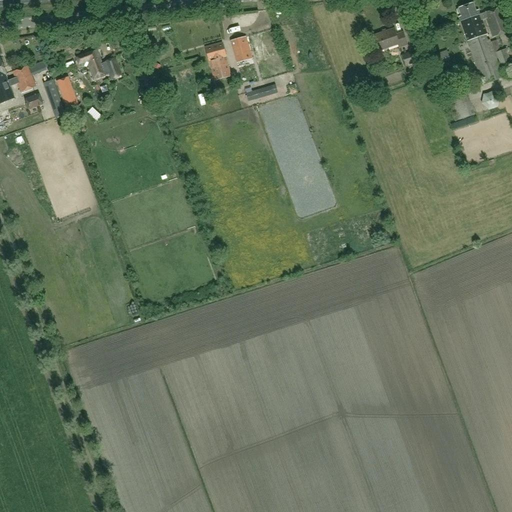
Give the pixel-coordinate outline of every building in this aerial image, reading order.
[(458,9),(457,10),(458,14),(460,13),(461,17),(458,18),(466,42),(470,40),(472,46),(470,47),(482,84),(502,78),(490,39),(487,40),(486,35),(487,35),(482,20),(486,19),(492,38),(509,33),(501,8),(480,15),(478,10),(476,11),(473,3),(458,8),(458,9)] [(394,30),(371,38),(376,52),(398,45),(399,48),(407,46),(403,34),(396,36),(394,30)] [(246,38),(231,42),(237,63),(252,59),(246,38)] [(222,45),(205,49),(209,63),(209,62),(214,81),(231,77),(225,58),(226,58),(222,45)] [(495,53),(501,67),(511,64),(506,49),(495,53)] [(106,76),(97,51),(76,57),(79,68),(88,66),(93,80),(106,76)] [(415,51),(402,55),(405,66),(408,65),(412,81),(422,78),(417,62),(418,62),(415,51)] [(449,60),(446,52),(434,56),(437,64),(449,60)] [(0,60),(0,59),(0,98),(13,94),(0,60)] [(12,72),(20,93),(35,88),(28,67),(12,72)] [(60,70),(52,73),(55,78),(62,76),(60,70)] [(452,70),(440,74),(444,86),(455,83),(452,70)] [(70,78),(59,81),(69,115),(80,112),(70,78)] [(52,81),(44,84),(55,119),(64,116),(52,81)] [(296,83),(290,86),(294,95),(300,91),(296,83)] [(275,85),(246,94),(248,100),(277,92),(275,85)] [(500,98),(492,92),(484,95),(481,104),(488,110),(497,107),(500,98)] [(33,109),(45,105),(42,95),(29,99),(33,109)] [(467,95),(448,102),(456,123),(475,116),(467,95)]
